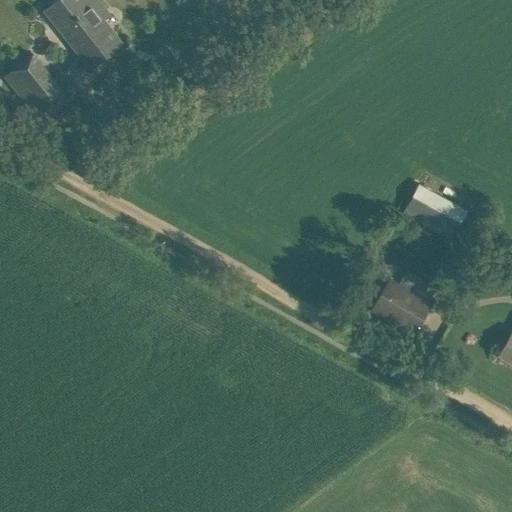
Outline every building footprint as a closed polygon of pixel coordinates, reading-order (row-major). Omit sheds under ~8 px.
[(104,20),(111,15),(98,0),(58,0),(45,11),(90,68),(122,42),(104,20)] [(65,94),(32,52),(4,75),(37,116),(65,94)] [(404,213),(449,240),(467,209),(421,183),(404,213)] [(370,310),(413,335),(433,303),(389,277),(370,310)] [(511,331),(499,354),(511,362),(511,331)]
